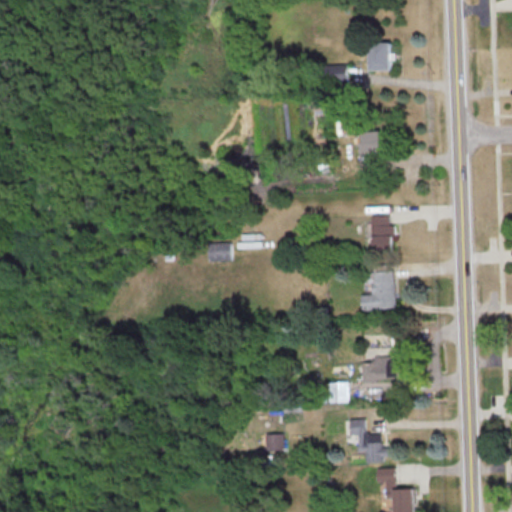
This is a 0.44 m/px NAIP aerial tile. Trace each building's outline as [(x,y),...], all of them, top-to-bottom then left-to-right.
[(371,43),(372,70),(393,69),(392,42),(371,43)] [(348,63),(326,64),(326,82),(349,82),(348,63)] [(361,132),(362,153),(383,152),(381,131),(361,132)] [(374,251),(394,250),(394,224),(390,224),(390,214),(372,215),(374,251)] [(232,260),(232,241),(209,242),(210,260),(232,260)] [(397,307),(396,270),(365,272),(366,284),(373,284),(374,293),(363,293),(363,309),(397,307)] [(364,379),(408,377),(407,359),(391,360),(391,355),(373,356),(373,361),(359,362),(359,371),(363,371),(364,379)] [(350,381),(335,381),(335,400),(350,400),(350,381)] [(351,418),(352,434),(359,433),(360,451),(367,451),(367,460),(390,459),(389,446),(383,446),(382,432),(367,432),(366,418),(351,418)] [(285,449),(284,432),(266,433),(266,450),(285,449)] [(415,511),(415,487),(397,488),(396,467),(378,467),(379,482),(387,481),(387,497),(396,496),(396,511),(415,511)]
